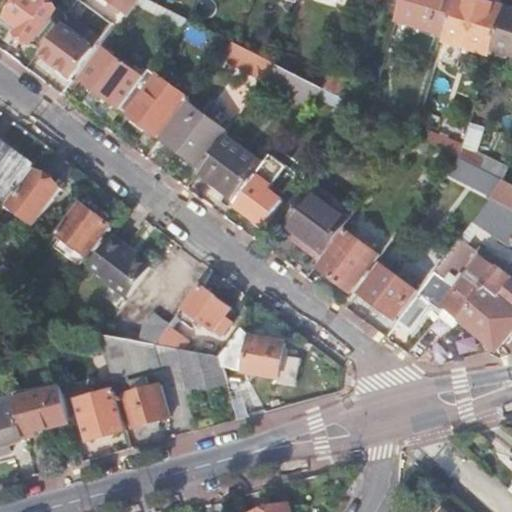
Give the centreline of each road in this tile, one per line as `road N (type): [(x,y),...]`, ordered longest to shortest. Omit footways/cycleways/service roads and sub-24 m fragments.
road 1 (residential): [(0,80),(437,404)]
road 2 (tertiary): [(38,511),(437,404)]
road 3 (residential): [(437,404),(370,511)]
